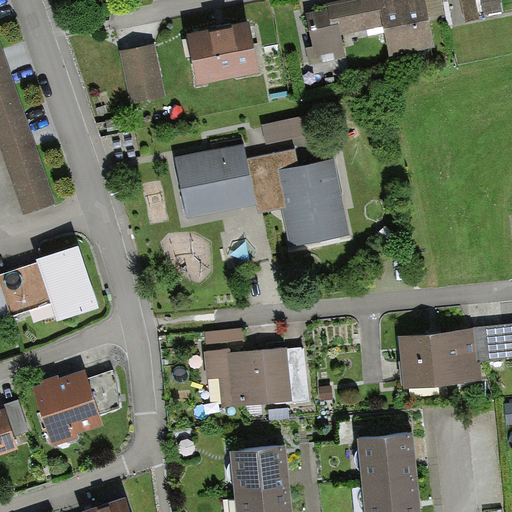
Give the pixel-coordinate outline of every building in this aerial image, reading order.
[(342,29),(387,20),(393,51),(435,43),(426,0),(348,0),(306,9),(312,41),(304,43),(308,64),(348,56),(342,29)] [(460,0),(464,16),(501,8),(498,0),(460,0)] [(245,25),(184,38),(194,82),(254,69),(245,25)] [(153,45),(122,52),(132,102),(163,95),(153,45)] [(0,48),(0,149),(21,210),(52,199),(0,48)] [(288,121),(262,127),(265,138),(290,133),(288,121)] [(238,145),(172,159),(184,213),(248,200),(246,191),(277,184),(290,246),(348,234),(332,159),(245,177),(238,145)] [(100,306),(80,249),(1,275),(14,314),(53,301),(59,320),(100,306)] [(0,282),(0,317),(9,315),(0,282)] [(511,325),(401,335),(405,386),(478,380),(476,360),(511,356),(511,325)] [(290,398),(286,351),(240,355),(238,330),(201,332),(204,378),(216,377),(218,403),(290,398)] [(87,374),(37,390),(53,440),(103,424),(87,374)] [(7,411),(0,413),(0,453),(19,448),(7,411)] [(418,511),(412,432),(361,437),(367,511),(418,511)] [(291,511),(288,446),(237,449),(241,511),(291,511)] [(131,511),(126,498),(90,511),(131,511)]
